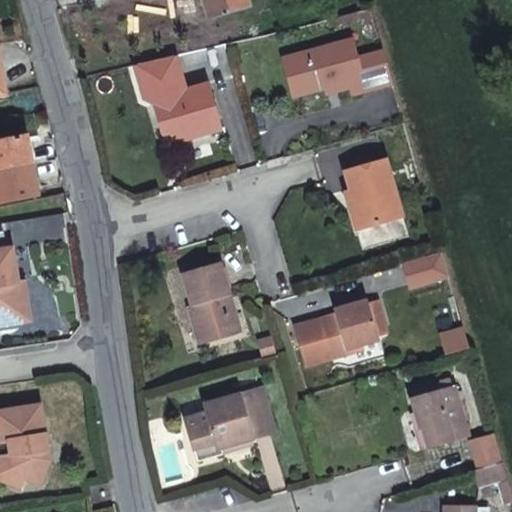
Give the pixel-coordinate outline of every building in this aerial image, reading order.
[(249,0),(205,0),(210,14),(251,3),(249,0)] [(260,10),(266,34),(279,30),(272,7),(260,10)] [(389,81),(376,31),(340,41),(335,43),(280,57),(290,93),(344,79),(348,92),(389,81)] [(210,84),(154,98),(163,131),(175,135),(190,131),(192,136),(222,128),(210,84)] [(0,167),(15,165),(33,162),(27,133),(0,137),(0,167)] [(0,197),(38,192),(33,162),(15,165),(0,167),(0,197)] [(372,162),(336,172),(352,229),(389,219),(372,162)] [(0,326),(14,324),(11,305),(26,303),(23,282),(17,283),(11,248),(0,249),(0,326)] [(178,273),(185,300),(189,299),(198,334),(232,325),(216,263),(178,273)] [(189,299),(185,300),(181,301),(190,336),(198,334),(189,299)] [(331,313),(318,317),(329,358),(348,352),(346,346),(373,338),(372,336),(379,333),(370,300),(363,302),(362,299),(329,307),(331,313)] [(11,305),(14,324),(29,322),(26,303),(11,305)] [(256,336),(260,351),(272,348),(268,333),(256,336)] [(259,388),(208,403),(211,411),(187,418),(197,459),(222,452),(221,447),(272,433),(259,388)] [(443,389),(400,401),(407,429),(410,428),(415,450),(457,439),(443,389)] [(39,405),(0,411),(0,442),(7,442),(12,441),(14,455),(9,456),(10,457),(0,481),(19,488),(23,479),(39,485),(48,461),(39,405)] [(485,436),(461,442),(468,469),(492,463),(485,436)] [(0,480),(0,481),(10,457),(9,456),(0,457),(0,480)] [(469,486),(496,479),(492,463),(468,469),(464,470),(469,486)]
